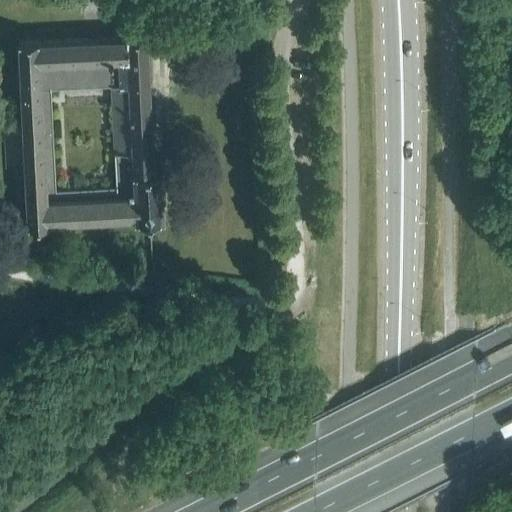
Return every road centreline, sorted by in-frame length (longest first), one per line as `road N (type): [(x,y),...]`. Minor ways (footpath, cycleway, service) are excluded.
road 1 (motorway): [(511,354),(205,511)]
road 2 (tertiary): [(394,0),(399,342)]
road 3 (motorway): [(315,511),(511,413)]
road 4 (tertiary): [(393,511),(399,342)]
